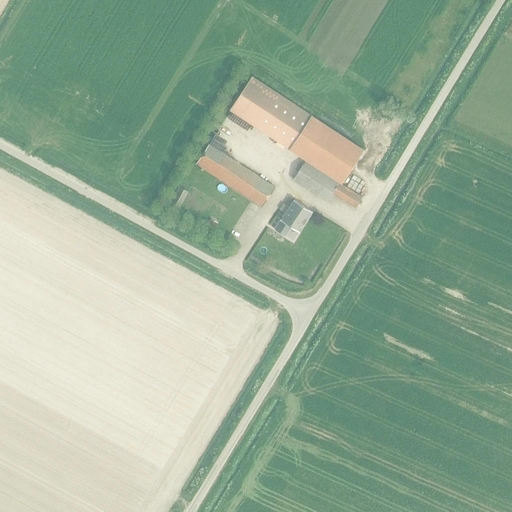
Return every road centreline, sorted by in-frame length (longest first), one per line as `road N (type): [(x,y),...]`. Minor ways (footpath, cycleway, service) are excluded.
road 1 (unclassified): [(311,313),(500,0)]
road 2 (unclassified): [(311,313),(0,143)]
road 3 (unclassified): [(190,511),(311,313)]
